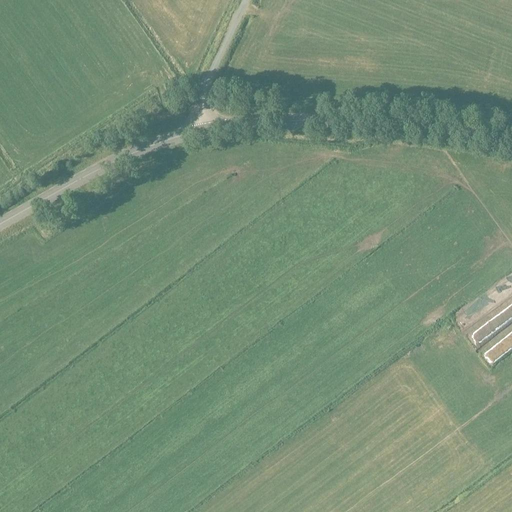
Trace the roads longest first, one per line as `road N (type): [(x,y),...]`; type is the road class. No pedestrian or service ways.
road 1 (secondary): [(511,144),(386,123),(271,121),(202,130)]
road 2 (secondary): [(202,130),(110,163),(0,224)]
road 3 (unclassified): [(202,130),(205,85),(245,0)]
